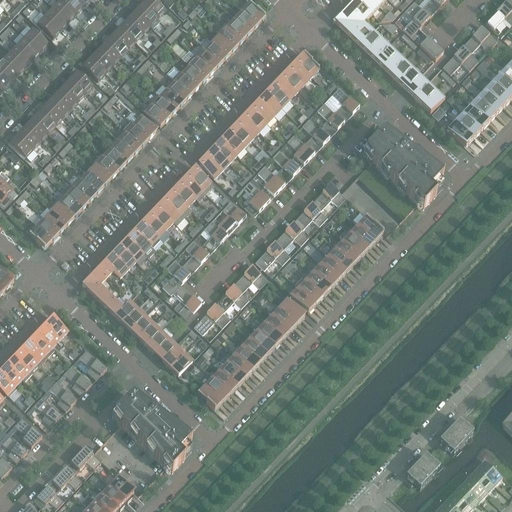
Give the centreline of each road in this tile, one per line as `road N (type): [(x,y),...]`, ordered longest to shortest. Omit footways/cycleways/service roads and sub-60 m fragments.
road 1 (residential): [(462,177),(212,444)]
road 2 (residential): [(60,296),(312,35)]
road 3 (residential): [(286,10),(38,274)]
road 4 (residential): [(203,296),(387,106)]
road 5 (residential): [(365,495),(511,342)]
road 6 (residential): [(142,376),(14,511)]
road 7 (residential): [(127,361),(0,495)]
road 8 (residential): [(0,126),(120,0)]
